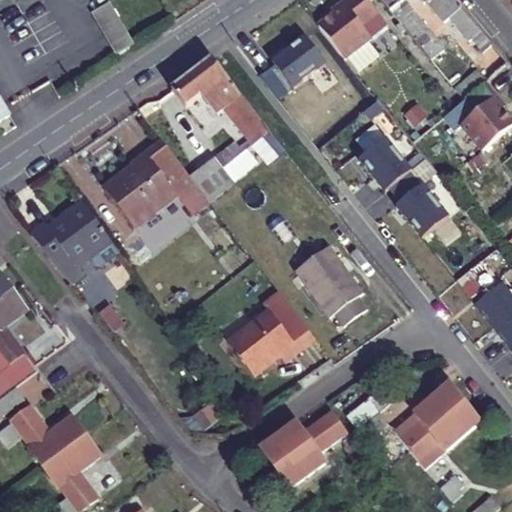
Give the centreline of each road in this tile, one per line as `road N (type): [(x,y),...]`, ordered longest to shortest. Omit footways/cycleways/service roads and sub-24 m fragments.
road 1 (secondary): [(0,168),(250,0)]
road 2 (residential): [(206,472),(430,315)]
road 3 (residential): [(60,300),(165,436),(206,472)]
road 4 (residential): [(430,315),(511,417)]
